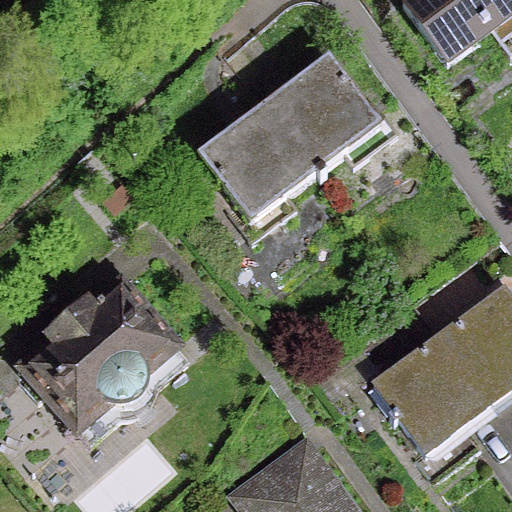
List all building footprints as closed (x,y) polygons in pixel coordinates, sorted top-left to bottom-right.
[(511,0),(412,0),(398,11),(443,72),(511,20),(511,0)] [(324,65),(259,113),(311,183),(375,135),(324,65)] [(246,231),(311,183),(259,113),(195,162),(246,231)] [(49,350),(20,375),(73,436),(102,411),(110,415),(118,417),(127,415),(134,410),(140,404),(143,396),(143,387),(140,379),(170,354),(117,292),(88,316),(84,311),(44,344),(49,350)] [(511,397),(511,316),(499,299),(435,346),(486,417),(511,397)] [(435,346),(370,394),(422,464),(486,417),(435,346)] [(342,511),(309,465),(244,511),(342,511)]
